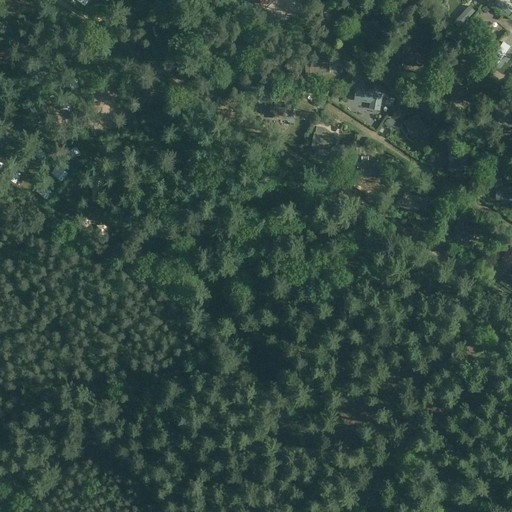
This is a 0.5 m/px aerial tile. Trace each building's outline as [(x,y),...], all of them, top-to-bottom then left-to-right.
[(498,20),(509,10),(500,1),(490,11),(498,20)] [(12,21),(0,7),(0,30),(1,30),(8,39),(19,30),(12,21)] [(359,21),(359,37),(372,38),(372,36),(379,36),(379,21),(359,21)] [(404,57),(403,66),(424,67),(425,54),(409,53),(409,47),(404,47),(404,53),(404,57)] [(511,53),(492,50),(491,58),(498,59),(498,62),(493,61),(492,66),(498,67),(499,63),(511,64),(511,53)] [(331,62),(311,63),(311,74),(331,73),(331,62)] [(450,85),(451,94),(452,102),(465,100),(465,98),(469,97),(467,86),(457,88),(456,84),(450,85)] [(354,101),(370,103),(369,109),(380,111),(383,94),(356,90),(354,101)] [(387,98),(386,105),(393,107),(394,99),(387,98)] [(288,109),(275,107),(274,107),(273,120),(286,122),(286,119),(293,120),(294,105),(288,104),(288,109)] [(506,109),(496,109),(496,120),(499,120),(500,128),(511,127),(511,114),(506,115),(506,109)] [(421,137),(420,126),(409,126),(409,119),(402,120),(403,140),(416,139),(416,137),(421,137)] [(334,137),(322,134),(324,128),(317,127),(316,133),(315,133),(312,147),(331,151),(334,137)] [(457,154),(450,153),(450,170),(463,169),(463,167),(468,167),(468,156),(457,156),(457,154)] [(362,160),(362,177),(380,178),(380,165),(369,164),(369,160),(362,160)] [(510,198),(511,197),(511,187),(501,187),(501,181),(496,181),(497,200),(510,200),(510,198)] [(428,199),(410,195),(411,191),(405,190),(402,206),(418,210),(419,207),(426,209),(428,199)] [(469,239),(469,237),(474,237),(474,227),(464,227),(464,222),(457,222),(457,239),(469,239)] [(511,246),(502,260),(509,265),(511,260),(511,246)]
